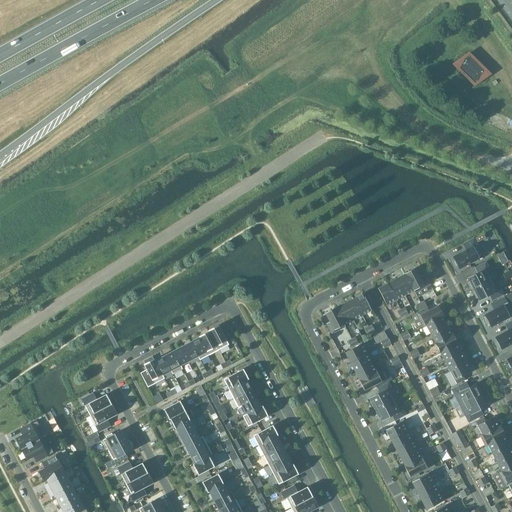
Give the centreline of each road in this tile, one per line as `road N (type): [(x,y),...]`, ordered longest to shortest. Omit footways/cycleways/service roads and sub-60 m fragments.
road 1 (residential): [(406,511),(305,307),(428,247),(511,403)]
road 2 (residential): [(179,511),(107,373),(225,306),(340,511)]
road 3 (trunk): [(0,157),(217,0)]
road 4 (trunk): [(0,86),(156,0)]
road 5 (unclassified): [(511,168),(432,136),(404,112)]
